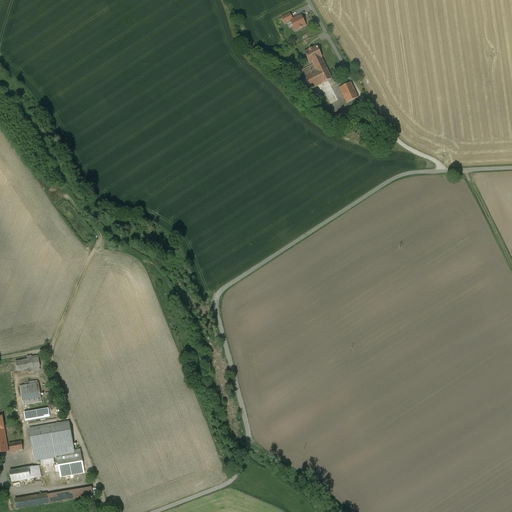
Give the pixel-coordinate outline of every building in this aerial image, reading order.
[(290,21),(293,20),(290,14),(282,18),(285,24),(291,21),(290,21)] [(293,20),(290,21),(291,21),(295,30),(298,28),(299,29),(302,27),(302,26),(305,25),(305,24),(306,23),(305,22),(304,21),(301,16),(296,18),(295,18),(294,19),(293,20)] [(313,65),(315,69),(325,65),(321,58),(322,57),(316,47),(305,53),(310,63),(312,62),(313,65)] [(315,69),(313,65),(296,74),(306,92),(332,79),(325,65),(315,69)] [(351,83),(339,89),(347,104),(358,98),(351,83)] [(34,356),(17,359),(19,369),(36,366),(34,356)] [(41,380),(22,383),(26,403),(44,400),(41,380)] [(48,409),(24,413),(26,421),(50,417),(48,409)] [(4,416),(0,416),(0,453),(8,452),(4,431),(7,430),(4,416)] [(30,429),(31,439),(32,438),(35,457),(36,457),(37,461),(57,458),(60,477),(84,473),(80,449),(74,450),(69,422),(30,429)] [(22,442),(9,444),(11,452),(23,450),(22,442)] [(38,466),(10,471),(12,482),(40,477),(38,466)] [(47,497),(48,503),(93,495),(92,489),(47,497)] [(47,497),(47,494),(15,500),(17,509),(48,503),(47,497)]
